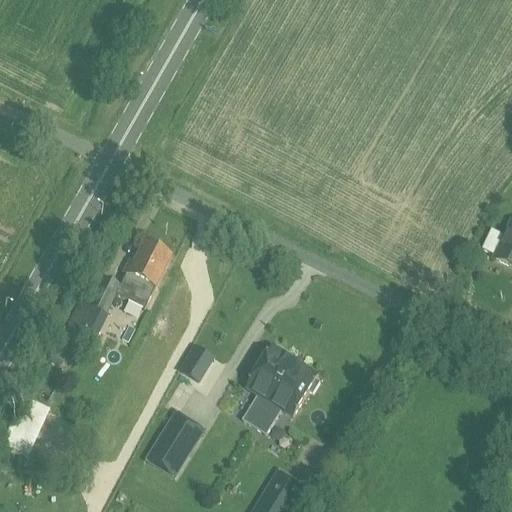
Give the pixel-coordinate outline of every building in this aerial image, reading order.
[(484,251),(497,258),(495,261),(511,269),(511,227),(506,240),(492,233),(491,236),(484,251)] [(156,290),(171,258),(144,244),(134,264),(130,262),(124,273),(129,276),(156,290)] [(121,287),(103,280),(90,308),(107,316),(121,287)] [(243,424),(255,431),(296,365),(288,360),(290,357),(279,349),(277,353),(273,351),(248,392),(259,398),(243,424)] [(319,379),(296,365),(255,431),(267,438),(283,413),(294,420),(310,394),(313,396),(320,385),(317,383),(319,379)] [(204,432),(178,416),(148,464),(175,480),(204,432)] [(35,441),(19,433),(11,449),(28,456),(35,441)] [(263,511),(293,511),(306,491),(280,475),(259,509),(263,511)]
